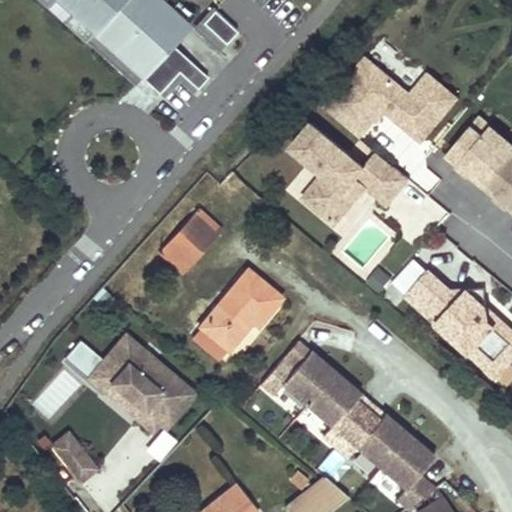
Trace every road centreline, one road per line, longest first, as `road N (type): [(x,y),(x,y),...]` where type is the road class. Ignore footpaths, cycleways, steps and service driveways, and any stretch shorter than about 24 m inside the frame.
road 1 (unknown): [(511,505),(447,410),(393,354),(314,294)]
road 2 (residential): [(0,344),(80,260),(113,196)]
road 3 (residential): [(149,146),(117,118),(79,134),(72,147),(76,176),(113,196)]
road 4 (residential): [(149,146),(178,135),(263,37)]
